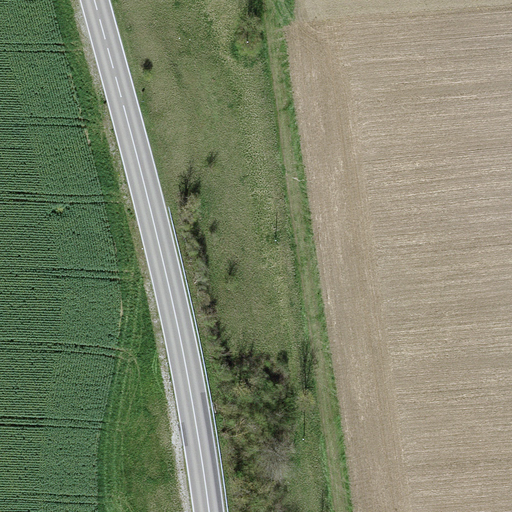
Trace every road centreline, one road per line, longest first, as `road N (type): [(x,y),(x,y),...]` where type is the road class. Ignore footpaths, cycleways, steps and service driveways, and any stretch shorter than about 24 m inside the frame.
road 1 (primary): [(209,511),(175,316),(94,0)]
road 2 (track): [(266,0),(342,511)]
